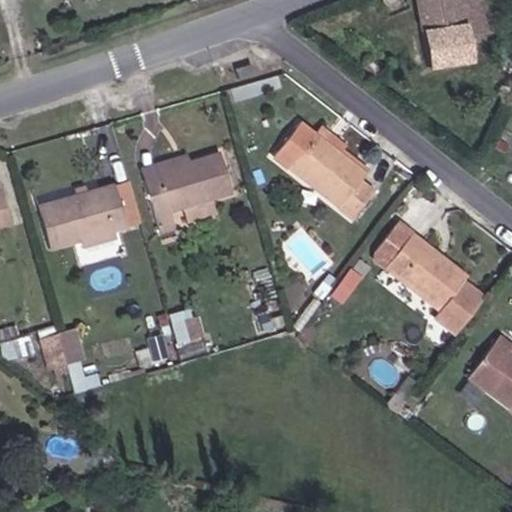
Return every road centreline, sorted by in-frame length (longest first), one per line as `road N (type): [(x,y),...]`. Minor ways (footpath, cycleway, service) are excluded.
road 1 (residential): [(245,20),(295,48),(511,220)]
road 2 (unclassified): [(245,20),(0,103)]
